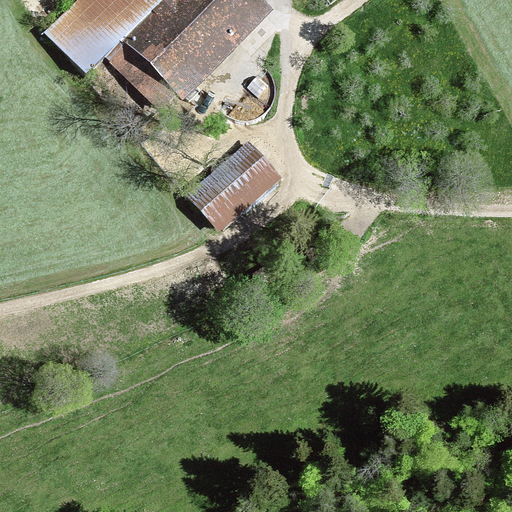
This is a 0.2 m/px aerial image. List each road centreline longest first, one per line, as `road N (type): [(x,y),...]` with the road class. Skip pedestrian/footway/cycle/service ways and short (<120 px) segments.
road 1 (track): [(0,308),(166,268),(307,189),(511,212)]
road 2 (track): [(307,189),(286,147),(284,109),(305,36),(354,0)]
